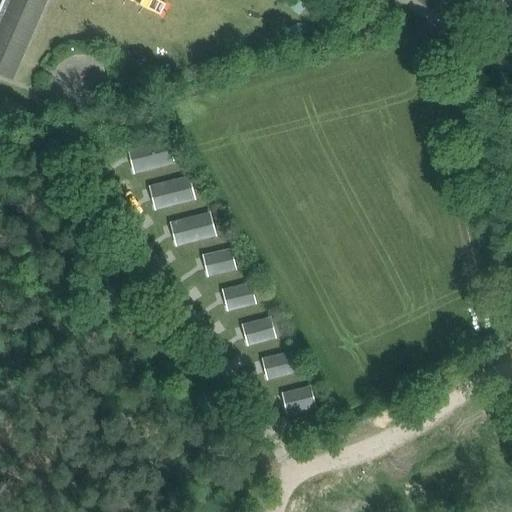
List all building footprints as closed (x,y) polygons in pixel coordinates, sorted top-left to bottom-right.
[(2,0),(0,5),(0,76),(13,82),(48,0),(2,0)] [(141,171),(172,162),(166,139),(135,148),(141,171)] [(157,187),(162,207),(193,199),(188,179),(157,187)] [(183,243),(214,235),(209,215),(178,223),(183,243)] [(215,274),(234,269),(230,251),(210,256),(215,274)] [(230,290),(234,308),(254,303),(249,285),(230,290)] [(250,325),(254,342),(274,337),(269,320),(250,325)] [(274,377),(294,372),(289,354),(270,359),(274,377)] [(294,411),(314,406),(309,389),(290,394),(294,411)] [(466,398),(465,423),(483,423),(484,399),(466,398)] [(382,418),(355,431),(362,445),(389,432),(382,418)] [(511,439),(487,447),(493,465),(511,459),(511,439)]
